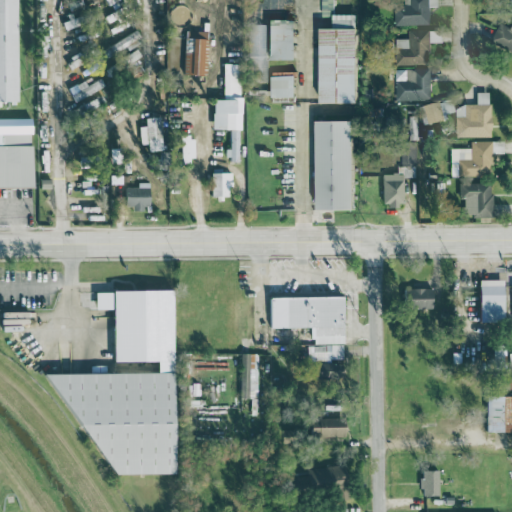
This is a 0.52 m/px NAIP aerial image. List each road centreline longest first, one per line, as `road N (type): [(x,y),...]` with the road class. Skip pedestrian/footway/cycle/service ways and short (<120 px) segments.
road 1 (secondary): [(0,243),(511,238)]
road 2 (residential): [(373,239),(379,511)]
road 3 (residential): [(457,0),(463,65),(511,91)]
